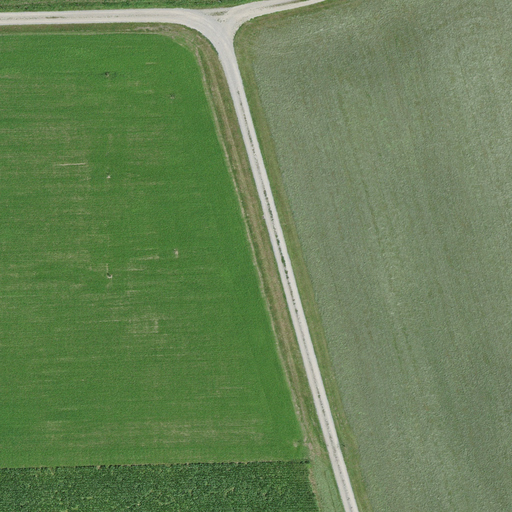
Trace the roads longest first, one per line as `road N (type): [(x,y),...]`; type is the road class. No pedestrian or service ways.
road 1 (track): [(372,511),(239,28)]
road 2 (track): [(341,0),(287,23),(239,28),(0,28)]
